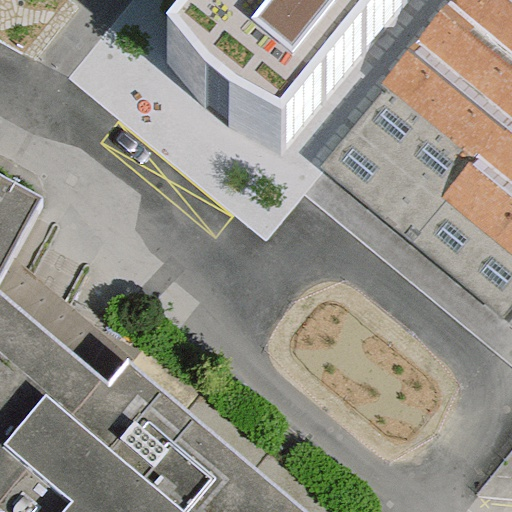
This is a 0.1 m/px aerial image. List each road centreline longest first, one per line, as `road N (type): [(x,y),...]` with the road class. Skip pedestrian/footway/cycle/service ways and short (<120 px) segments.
road 1 (residential): [(252,294),(239,327),(244,364),(389,486),(417,494),(441,481),(486,422),(500,380),(359,264),(319,251),(288,257)]
road 2 (residential): [(0,99),(252,294)]
